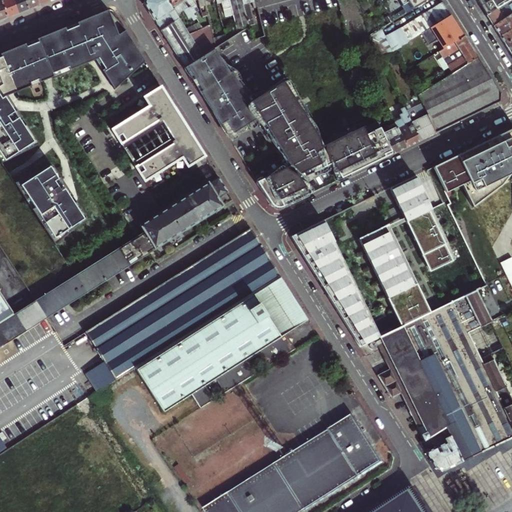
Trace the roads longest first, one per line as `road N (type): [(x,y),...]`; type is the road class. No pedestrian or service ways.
road 1 (residential): [(266,228),(405,453),(400,478),(349,511)]
road 2 (residential): [(266,228),(511,113)]
road 3 (residential): [(121,0),(266,228)]
